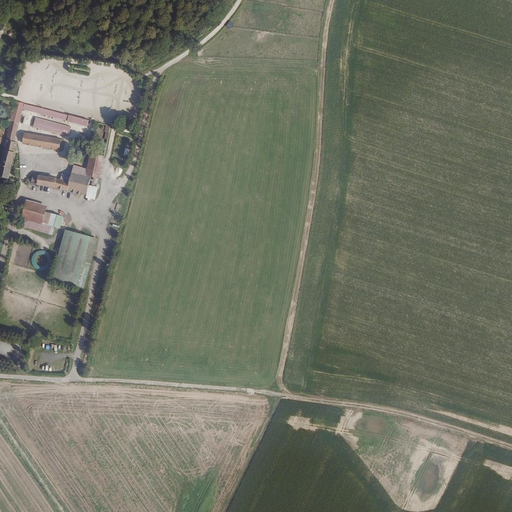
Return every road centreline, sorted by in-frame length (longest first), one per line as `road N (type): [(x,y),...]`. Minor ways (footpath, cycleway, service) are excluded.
road 1 (track): [(283,396),(0,376)]
road 2 (track): [(239,0),(203,39),(154,73),(133,157),(112,192)]
road 3 (track): [(511,448),(395,415),(283,396)]
road 4 (track): [(0,92),(112,120),(105,176),(112,192)]
road 5 (track): [(283,396),(225,511)]
